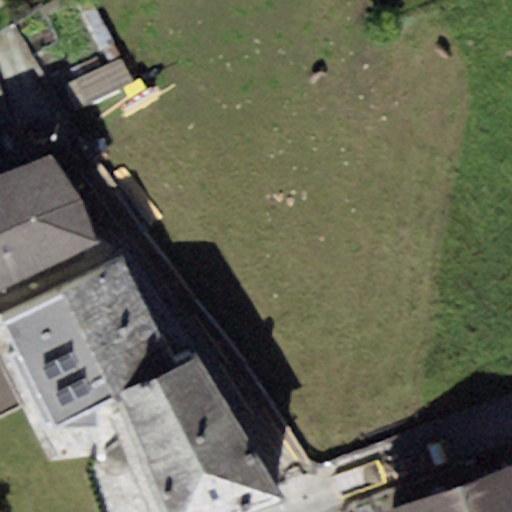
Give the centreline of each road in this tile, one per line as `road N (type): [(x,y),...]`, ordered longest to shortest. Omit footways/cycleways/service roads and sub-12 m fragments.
road 1 (residential): [(312,496),(53,127),(0,147)]
road 2 (residential): [(312,496),(511,421)]
